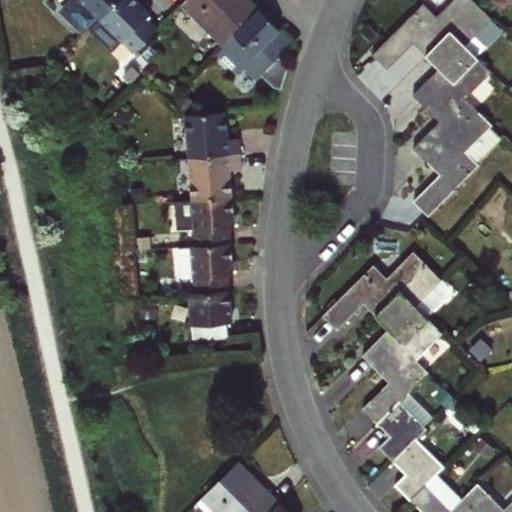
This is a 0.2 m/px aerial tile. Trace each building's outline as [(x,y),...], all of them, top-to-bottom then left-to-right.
[(81,0),(99,17),(115,0),(81,0)] [(139,0),(115,0),(99,17),(134,51),(159,27),(147,15),(151,11),(139,0)] [(184,0),(180,4),(223,45),(260,9),(251,0),(184,0)] [(427,54),(477,4),(472,0),(453,0),(438,16),(424,3),(374,54),(388,68),(414,41),(427,54)] [(428,108),(479,57),(466,44),(491,18),(477,4),(427,54),(440,67),(414,94),(428,108)] [(244,65),(258,78),(261,75),(274,87),(277,84),(282,68),(275,62),(278,58),(294,43),(260,9),(223,45),(216,52),(237,72),(244,65)] [(479,57),(428,108),(440,120),(413,147),(429,162),(481,109),(468,96),(493,71),(479,57)] [(289,69),(278,58),(275,62),(282,68),(277,84),(274,87),(282,95),(289,69)] [(231,139),(229,109),(189,112),(192,156),(244,153),(243,138),(231,139)] [(505,133),(481,109),(429,162),(440,173),(414,199),(430,215),(481,164),(477,161),(505,133)] [(244,153),(192,156),(195,199),(234,195),(233,169),(245,169),(244,153)] [(234,195),(195,199),(189,199),(192,244),(232,241),(231,227),(236,227),(234,195)] [(232,241),(192,244),(179,246),(181,275),(194,274),(195,291),(230,288),(229,274),(234,274),(232,241)] [(427,263),(414,250),(388,276),(373,263),(323,314),(338,328),(365,301),(377,313),(427,263)] [(415,305),(443,278),(427,263),(377,313),(392,328),(364,356),(380,371),(431,320),(415,305)] [(230,288),(195,291),(190,291),(193,340),(228,337),(227,322),(232,321),(230,288)] [(443,332),(431,320),(380,371),(390,381),(365,407),(380,422),(401,401),(429,372),(416,359),(443,332)] [(429,428),(401,401),(380,422),(392,435),(381,445),(396,460),(418,439),(429,428)] [(418,439),(396,460),(408,473),(397,483),(412,498),(437,473),(445,465),(418,439)] [(238,458),(235,461),(253,479),(257,476),(238,458)] [(272,511),(283,502),(257,476),(253,479),(235,461),(203,494),(214,505),(210,510),(206,511),(272,511)] [(437,473),(412,498),(425,511),(481,511),(466,496),(463,499),(437,473)] [(466,496),(481,511),(511,511),(511,501),(505,509),(479,483),(466,496)] [(203,494),(199,499),(210,510),(214,505),(203,494)] [(292,511),(283,502),(272,511),(292,511)]
